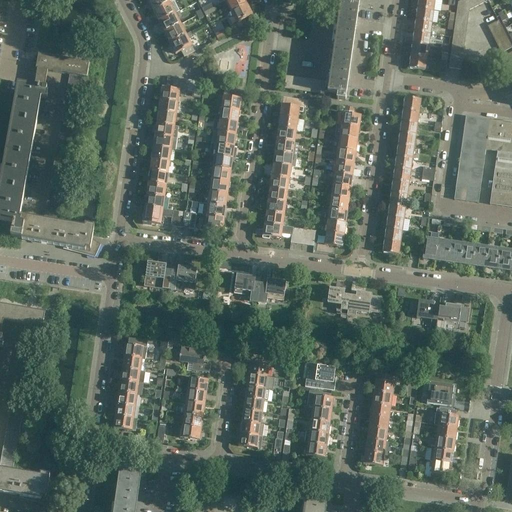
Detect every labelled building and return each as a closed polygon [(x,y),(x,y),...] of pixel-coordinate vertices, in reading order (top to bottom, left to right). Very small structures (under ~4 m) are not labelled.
[(170,3),(168,0),(149,0),(148,1),(154,12),(170,3)] [(247,4),(244,0),(228,0),(225,2),(231,13),(247,4)] [(345,101),(357,20),(360,1),(352,0),(350,0),(350,5),(337,3),(326,82),(324,93),(325,93),(337,95),(336,100),(345,101)] [(434,11),(435,0),(419,0),(418,9),(434,11)] [(474,8),(470,0),(463,0),(458,3),(469,11),(474,8)] [(159,22),(180,12),(174,1),(170,3),(154,12),(159,22)] [(468,17),(469,11),(458,3),(456,15),(468,17)] [(202,9),(204,13),(215,7),(213,4),(202,9)] [(252,15),(247,4),(231,13),(236,24),(253,15),(252,15)] [(432,23),(434,11),(418,9),(416,21),(432,23)] [(182,16),(180,12),(159,22),(164,33),(181,24),(178,19),(182,16)] [(430,35),(432,23),(416,21),(414,33),(430,35)] [(490,32),(501,27),(498,21),(488,27),(490,32)] [(187,35),(181,24),(164,33),(170,44),(187,35)] [(493,37),(504,32),(501,27),(490,32),(493,37)] [(218,41),(228,35),(225,30),(215,35),(218,41)] [(496,43),(507,37),(504,32),(493,37),(496,43)] [(191,33),(187,35),(170,44),(175,54),(175,55),(181,52),(184,58),(195,52),(192,46),(189,40),(194,38),(191,33)] [(428,47),(430,35),(414,33),(413,45),(428,47)] [(498,48),(509,42),(507,37),(496,43),(498,48)] [(511,48),(511,47),(509,42),(498,48),(501,54),(511,48)] [(427,59),(428,47),(413,45),(411,57),(427,59)] [(0,184),(0,221),(14,224),(12,231),(11,236),(11,237),(22,239),(22,240),(64,248),(63,249),(64,249),(95,258),(100,245),(100,246),(101,245),(92,240),(94,227),(85,226),(84,231),(56,226),(57,223),(44,221),(20,216),(41,98),(47,99),(47,93),(48,94),(48,93),(47,93),(47,90),(44,89),(48,71),(70,75),(83,78),(87,79),(88,78),(88,77),(90,65),(90,64),(39,55),(36,68),(36,69),(38,70),(37,70),(34,87),(35,87),(18,84),(18,85),(0,184)] [(425,71),(426,67),(427,59),(411,57),(409,69),(425,71)] [(82,86),(83,78),(70,75),(68,83),(82,86)] [(81,92),(82,86),(68,83),(67,89),(81,92)] [(200,98),(201,92),(194,91),(194,93),(189,92),(183,91),(177,91),(172,90),(166,89),(162,88),(160,97),(161,97),(160,100),(178,103),(179,96),(182,96),(182,93),(194,95),(194,97),(200,98)] [(80,98),(81,92),(67,89),(66,96),(80,98)] [(223,98),(223,101),(222,109),(240,111),(240,106),(241,106),(242,100),(237,99),(238,92),(224,90),(223,97),(223,98)] [(79,104),(80,98),(66,96),(65,102),(79,104)] [(282,101),(282,105),(281,105),(281,111),(280,117),(298,120),(300,108),(307,109),(308,102),(282,98),(282,101)] [(405,99),(403,111),(419,113),(421,101),(405,99)] [(176,115),(178,103),(160,100),(159,112),(176,115)] [(77,110),(79,104),(65,102),(64,108),(77,110)] [(76,117),(77,110),(64,108),(63,114),(76,117)] [(238,124),(240,111),(222,109),(220,121),(238,124)] [(417,125),(419,113),(403,111),(402,123),(417,125)] [(175,126),(176,115),(159,112),(157,124),(175,126)] [(338,113),(336,125),(341,126),(359,129),(360,123),(361,123),(361,117),(338,113)] [(75,123),(76,117),(63,114),(62,120),(75,123)] [(296,132),(298,120),(280,117),(278,129),(296,132)] [(485,150),(489,120),(466,117),(461,153),(485,156),(485,150)] [(74,129),(75,123),(62,120),(61,127),(74,129)] [(497,152),(501,122),(489,120),(485,150),(497,152)] [(236,135),(238,124),(220,121),(219,133),(236,135)] [(509,154),(510,148),(511,142),(511,136),(511,133),(511,123),(501,122),(497,152),(509,154)] [(416,137),(417,125),(402,123),(400,135),(416,137)] [(179,127),(175,126),(157,124),(155,136),(177,139),(179,127)] [(358,140),(359,129),(341,126),(340,138),(358,140)] [(74,129),(61,127),(60,133),(73,135),(74,129)] [(295,144),(296,132),(278,129),(277,141),(295,144)] [(234,147),(236,135),(219,133),(213,132),(212,144),(217,145),(234,147)] [(73,135),(60,133),(58,139),(72,141),(73,135)] [(414,149),(416,137),(400,135),(398,146),(414,149)] [(175,151),(177,139),(155,136),(154,148),(171,150),(175,151)] [(356,153),(358,140),(340,138),(338,150),(356,153)] [(71,148),(72,141),(58,139),(57,145),(71,148)] [(299,144),(295,144),(277,141),(275,153),(297,156),(299,144)] [(234,153),(234,147),(217,145),(212,144),(210,156),(215,157),(215,156),(233,159),(233,160),(235,160),(236,154),(234,153)] [(70,154),(71,148),(57,145),(56,151),(70,154)] [(412,161),(414,149),(398,146),(397,158),(412,161)] [(170,162),(171,150),(154,148),(152,159),(170,162)] [(354,164),(356,153),(338,150),(336,161),(354,164)] [(68,160),(70,154),(56,151),(55,157),(68,160)] [(511,172),(511,153),(509,154),(497,152),(495,170),(511,172)] [(296,166),(297,156),(275,153),(273,165),(291,167),(292,165),(296,166)] [(480,191),(485,156),(461,153),(456,188),(462,189),(467,190),(473,191),(480,191)] [(233,160),(233,159),(215,156),(215,157),(213,168),(231,171),(233,160)] [(67,166),(68,160),(55,157),(54,164),(67,166)] [(411,172),(412,161),(397,158),(395,170),(411,172)] [(168,174),(170,162),(152,159),(150,172),(168,174)] [(353,176),(354,164),(336,161),(335,174),(353,176)] [(66,172),(67,166),(54,164),(53,170),(66,172)] [(290,179),(291,167),(273,165),(272,176),(290,179)] [(229,183),(231,171),(213,168),(212,180),(229,183)] [(435,169),(431,169),(424,168),(423,174),(434,176),(435,169)] [(65,178),(66,172),(53,170),(52,176),(65,178)] [(409,184),(411,172),(395,170),(393,182),(409,184)] [(511,172),(495,170),(491,193),(497,194),(504,195),(510,196),(511,196),(511,172)] [(166,186),(168,174),(150,172),(149,183),(166,186)] [(351,188),(353,176),(335,174),(333,185),(351,188)] [(64,184),(65,178),(52,176),(51,182),(64,184)] [(288,191),(290,179),(272,176),(270,188),(288,191)] [(228,194),(229,183),(212,180),(210,192),(228,194)] [(63,191),(64,184),(51,182),(50,188),(63,191)] [(407,196),(409,184),(393,182),(391,194),(407,196)] [(165,197),(166,186),(149,183),(147,195),(165,197)] [(349,199),(351,188),(333,185),(331,197),(349,199)] [(62,197),(63,191),(50,188),(49,194),(62,197)] [(286,203),(288,191),(270,188),(268,200),(286,203)] [(478,203),(480,191),(473,191),(472,203),(478,203)] [(226,206),(228,194),(210,192),(208,204),(226,206)] [(61,203),(62,197),(49,194),(47,201),(61,203)] [(406,208),(407,196),(391,194),(390,206),(406,208)] [(163,210),(165,197),(147,195),(145,207),(163,210)] [(348,212),(349,199),(331,197),(330,209),(348,212)] [(285,215),(286,203),(268,200),(267,212),(285,215)] [(59,209),(61,203),(47,201),(46,207),(59,209)] [(224,219),(226,206),(208,204),(206,216),(224,219)] [(404,220),(406,208),(390,206),(388,218),(404,220)] [(58,216),(59,209),(46,207),(45,213),(58,216)] [(173,211),(163,210),(145,207),(142,207),(141,214),(144,214),(142,223),(144,223),(143,225),(151,226),(151,224),(162,226),(162,225),(161,225),(161,222),(162,222),(161,222),(162,217),(172,218),(173,211)] [(346,223),(348,212),(330,209),(328,221),(346,223)] [(177,227),(178,216),(179,212),(173,211),(172,218),(171,227),(172,227),(172,226),(177,227)] [(283,227),(285,215),(267,212),(265,224),(283,227)] [(57,223),(58,216),(45,213),(44,221),(57,223)] [(196,215),(190,214),(188,229),(189,229),(194,229),(194,230),(195,226),(196,215)] [(224,223),(224,219),(206,216),(205,228),(204,228),(223,231),(224,223)] [(402,232),(404,220),(388,218),(386,230),(402,232)] [(344,236),(346,223),(328,221),(326,233),(344,236)] [(292,236),(293,228),(283,227),(265,224),(264,228),(263,237),(263,239),(269,240),(269,238),(281,239),(282,235),(292,236)] [(297,244),(299,233),(299,229),(293,228),(292,236),(291,244),(297,244)] [(401,244),(402,232),(386,230),(385,241),(401,244)] [(344,240),(344,236),(326,233),(325,245),(324,245),(343,248),(344,240)] [(436,261),(438,241),(425,239),(423,255),(422,259),(436,261)] [(399,256),(401,244),(385,241),(383,254),(399,256)] [(448,263),(451,243),(438,241),(436,261),(448,263)] [(460,265),(463,244),(451,243),(448,263),(460,265)] [(473,266),(476,246),(463,244),(460,265),(473,266)] [(416,258),(418,246),(412,245),(410,257),(416,258)] [(485,268),(488,248),(476,246),(473,266),(485,268)] [(497,270),(500,250),(488,248),(485,268),(497,270)] [(510,272),(511,255),(511,251),(500,250),(497,270),(510,272)] [(145,278),(162,280),(161,290),(169,291),(171,274),(172,271),(166,270),(166,265),(147,262),(145,278)] [(172,271),(171,274),(169,291),(177,292),(182,293),(183,288),(194,290),(195,284),(197,270),(178,267),(177,272),(172,271)] [(258,304),(261,287),(261,284),(255,283),(256,278),(237,275),(234,291),(235,291),(234,294),(245,295),(244,302),(258,304)] [(261,284),(261,287),(258,304),(257,311),(261,312),(262,308),(265,309),(266,305),(267,305),(268,298),(284,301),(286,282),(267,280),(267,285),(261,284)] [(347,319),(347,316),(350,299),(350,296),(344,295),(345,291),(329,288),(328,298),(327,305),(335,306),(337,315),(342,316),(342,319),(347,319)] [(397,289),(396,297),(404,298),(405,290),(397,289)] [(350,296),(350,299),(347,316),(358,318),(359,309),(369,311),(369,312),(379,314),(379,312),(380,312),(381,306),(380,306),(381,298),(372,297),(372,294),(357,292),(356,297),(350,296)] [(436,329),(439,309),(433,308),(434,303),(419,301),(417,316),(417,318),(429,320),(428,328),(436,329)] [(40,479),(16,475),(12,474),(12,472),(0,469),(0,347),(3,348),(2,348),(3,342),(4,343),(4,342),(2,342),(3,339),(0,338),(3,320),(25,324),(38,327),(42,327),(45,312),(0,304),(0,493),(19,497),(19,498),(20,498),(51,506),(56,494),(48,488),(50,476),(41,474),(40,479)] [(445,309),(439,309),(436,329),(444,330),(445,323),(459,325),(459,322),(467,321),(465,310),(461,309),(461,307),(446,305),(445,309)] [(37,335),(38,327),(25,324),(24,333),(37,335)] [(36,341),(37,335),(24,333),(23,339),(36,341)] [(35,347),(36,341),(23,339),(22,345),(35,347)] [(145,361),(147,342),(129,340),(128,346),(124,345),(124,346),(126,346),(124,357),(142,360),(145,361)] [(34,353),(35,347),(22,345),(21,351),(34,353)] [(203,372),(209,373),(210,366),(203,365),(204,362),(205,362),(205,360),(204,360),(205,352),(181,349),(180,362),(189,364),(188,371),(193,372),(193,371),(203,372)] [(33,359),(34,353),(21,351),(20,357),(33,359)] [(31,366),(33,359),(20,357),(18,363),(31,366)] [(140,372),(142,360),(124,357),(122,369),(140,372)] [(30,372),(31,366),(18,363),(17,370),(30,372)] [(251,364),(249,375),(267,378),(268,366),(269,366),(250,363),(251,364)] [(335,369),(333,369),(312,366),(306,365),(305,365),(303,379),(306,380),(305,388),(323,390),(324,383),(330,384),(331,384),(332,384),(332,383),(333,383),(333,382),(334,381),(335,369)] [(138,384),(140,372),(122,369),(121,382),(138,384)] [(29,378),(30,372),(17,370),(16,376),(29,378)] [(265,389),(267,378),(249,375),(248,387),(265,389)] [(395,383),(394,383),(394,377),(377,375),(376,381),(375,381),(376,381),(374,393),(392,395),(394,384),(395,383)] [(28,384),(29,378),(16,376),(15,382),(28,384)] [(190,379),(188,391),(206,393),(208,382),(209,382),(209,381),(189,378),(189,379),(190,379)] [(27,391),(28,384),(15,382),(14,388),(27,391)] [(136,396),(138,384),(121,382),(119,394),(136,396)] [(453,387),(450,386),(442,385),(430,383),(428,397),(427,405),(435,406),(435,408),(439,409),(439,408),(453,410),(455,400),(452,399),(453,387)] [(407,398),(410,398),(416,399),(418,387),(409,386),(408,390),(407,398)] [(269,390),(265,389),(248,387),(246,399),(263,402),(267,402),(269,390)] [(26,397),(27,391),(14,388),(13,395),(26,397)] [(205,405),(206,393),(188,391),(187,403),(205,405)] [(390,407),(392,395),(374,393),(373,405),(390,407)] [(135,409),(136,396),(119,394),(117,407),(135,409)] [(25,403),(26,397),(13,395),(12,401),(25,403)] [(315,397),(314,408),(332,411),(334,399),(335,400),(335,399),(314,396),(314,397),(315,397)] [(262,414),(263,402),(246,399),(244,411),(262,414)] [(24,409),(25,403),(12,401),(11,407),(24,409)] [(203,417),(205,405),(187,403),(185,415),(203,417)] [(389,419),(390,407),(373,405),(371,417),(389,419)] [(23,415),(24,409),(11,407),(10,413),(23,415)] [(139,409),(135,409),(117,407),(116,417),(137,420),(139,409)] [(331,423),(332,411),(314,408),(312,420),(331,423)] [(452,416),(453,410),(439,408),(439,409),(438,414),(440,415),(439,426),(456,429),(458,417),(459,417),(452,416)] [(260,426),(262,414),(244,411),(242,424),(260,426)] [(21,422),(23,415),(10,413),(8,419),(21,422)] [(201,429),(203,417),(185,415),(183,426),(201,429)] [(137,420),(133,420),(116,417),(114,429),(113,428),(113,429),(136,432),(137,420)] [(387,431),(389,419),(371,417),(369,429),(387,431)] [(20,428),(21,422),(8,419),(7,426),(20,428)] [(329,435),(331,423),(312,420),(310,432),(329,435)] [(258,437),(260,426),(242,424),(241,435),(258,437)] [(19,434),(20,428),(7,426),(6,432),(19,434)] [(199,441),(201,429),(183,426),(182,426),(180,438),(181,438),(200,441),(199,441)] [(455,441),(456,429),(439,426),(437,438),(455,441)] [(159,428),(157,443),(163,444),(166,429),(159,428)] [(385,443),(387,431),(369,429),(368,441),(385,443)] [(18,440),(19,434),(6,432),(5,438),(18,440)] [(329,435),(310,432),(306,432),(305,444),(309,444),(327,447),(329,435)] [(263,438),(258,437),(241,435),(239,446),(238,446),(238,447),(261,450),(263,438)] [(17,447),(18,440),(5,438),(4,444),(17,447)] [(453,453),(455,441),(437,438),(435,450),(453,453)] [(282,440),(282,441),(277,440),(276,439),(273,460),(279,461),(282,440)] [(384,455),(385,443),(368,441),(366,453),(384,455)] [(16,453),(17,447),(4,444),(3,451),(16,453)] [(326,459),(327,447),(309,444),(307,456),(306,456),(326,459)] [(451,465),(453,453),(435,450),(432,450),(430,462),(451,465)] [(15,459),(16,453),(3,451),(2,457),(15,459)] [(382,467),(384,455),(366,453),(364,464),(363,464),(383,467),(382,467)] [(14,465),(15,459),(2,457),(1,463),(14,465)] [(450,476),(451,465),(430,462),(429,467),(433,467),(432,473),(431,473),(430,478),(439,479),(439,475),(450,477),(451,476),(450,476)] [(0,469),(12,472),(14,465),(1,463),(0,466),(0,469)] [(135,511),(142,470),(143,470),(121,467),(114,511),(135,511)] [(325,511),(328,497),(329,497),(329,496),(307,493),(303,511),(325,511)]
